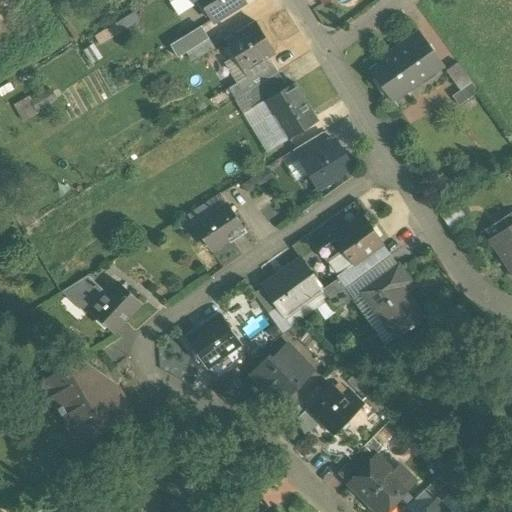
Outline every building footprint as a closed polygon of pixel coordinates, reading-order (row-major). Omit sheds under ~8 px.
[(168,0),(178,16),(200,2),(199,0),(168,0)] [(242,0),(199,0),(200,2),(213,22),(244,3),(242,0)] [(258,23),(226,41),(247,77),(267,66),(263,59),(274,53),(258,23)] [(201,29),(171,47),(177,57),(187,51),(208,39),(201,29)] [(418,33),(395,49),(397,52),(369,71),(391,101),(441,66),(418,33)] [(208,39),(187,51),(193,62),(214,49),(208,39)] [(267,66),(247,77),(254,88),(278,74),(271,63),(267,66)] [(471,82),(457,63),(445,72),(459,91),(471,82)] [(254,88),(243,95),(252,110),(264,102),(286,88),(278,74),(254,88)] [(254,88),(247,77),(229,88),(236,99),(236,100),(243,95),(254,88)] [(459,91),(451,97),(458,107),(478,92),(471,82),(459,91)] [(317,122),(293,84),(286,88),(264,102),(272,116),(275,114),(289,139),(317,122)] [(243,95),(236,100),(236,99),(235,100),(244,114),(252,110),(243,95)] [(321,133),(294,150),(301,162),(329,145),(328,145),(321,133)] [(329,145),(301,162),(317,188),(351,167),(335,141),(328,145),(329,145)] [(259,173),(242,185),(248,193),(264,182),(259,173)] [(358,204),(338,218),(345,228),(362,216),(365,214),(358,204)] [(228,205),(196,226),(211,249),(228,238),(231,243),(246,233),(228,205)] [(381,243),(362,216),(345,228),(334,235),(335,237),(325,244),(334,256),(344,249),(353,262),(381,243)] [(511,223),(490,238),(507,264),(511,262),(511,263),(511,223)] [(300,259),(263,286),(263,287),(277,306),(285,316),(320,291),(322,290),(300,259)] [(422,316),(400,286),(408,280),(397,264),(360,291),(394,337),(407,327),(408,328),(411,325),(422,316)] [(106,295),(87,276),(66,290),(88,310),(99,297),(102,300),(106,295)] [(322,290),(320,291),(327,301),(346,287),(339,277),(322,290)] [(106,295),(102,300),(99,297),(88,310),(112,332),(139,303),(117,283),(106,295)] [(277,306),(263,287),(254,294),(268,313),(277,306)] [(346,287),(327,301),(334,311),(353,296),(346,287)] [(223,318),(211,327),(209,325),(189,340),(207,367),(237,346),(241,343),(223,318)] [(312,370),(287,345),(271,361),(268,358),(253,373),(261,382),(257,386),(268,398),(272,393),(281,402),(312,370)] [(237,346),(207,367),(217,380),(246,359),(237,346)] [(94,377),(76,364),(58,375),(63,385),(50,393),(58,406),(56,407),(60,413),(62,413),(74,432),(95,419),(100,427),(130,409),(116,386),(106,391),(101,382),(102,382),(95,376),(94,377)] [(247,388),(230,371),(210,385),(230,405),(247,388)] [(333,383),(309,407),(322,420),(327,415),(338,426),(364,400),(352,388),(345,395),(333,383)] [(167,480),(191,500),(222,463),(199,443),(167,480)] [(363,448),(338,473),(350,484),(375,459),(363,448)] [(384,511),(408,489),(376,458),(375,459),(350,484),(377,511),(384,511)] [(447,511),(437,501),(426,511),(447,511)] [(98,511),(92,502),(76,511),(98,511)]
